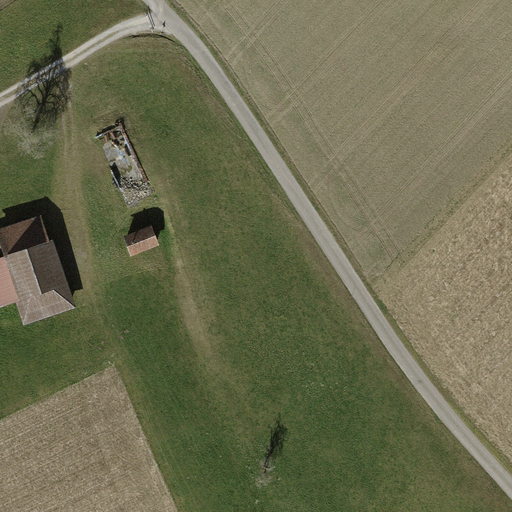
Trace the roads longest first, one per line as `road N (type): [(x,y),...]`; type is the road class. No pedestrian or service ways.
road 1 (track): [(511,488),(378,315),(249,118),(145,0)]
road 2 (track): [(168,21),(127,23),(61,60),(73,222)]
